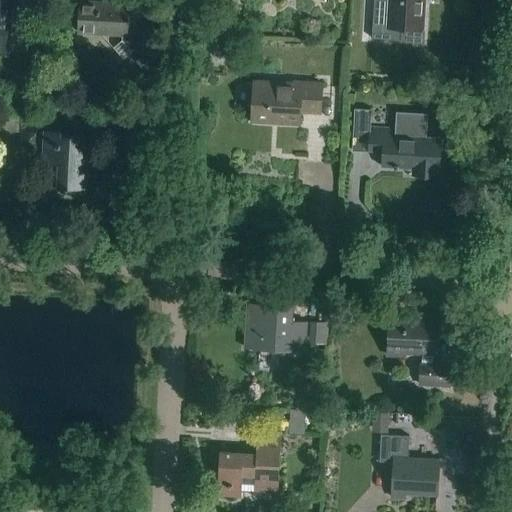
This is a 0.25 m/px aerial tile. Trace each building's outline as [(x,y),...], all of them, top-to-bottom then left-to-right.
[(0,0),(0,50),(8,51),(9,32),(22,33),(23,11),(11,11),(11,0),(0,0)] [(132,51),(147,37),(142,31),(143,0),(128,0),(129,3),(82,0),(81,0),(79,32),(80,32),(122,34),(121,39),(132,51)] [(422,24),(423,0),(389,0),(389,11),(373,10),(372,37),(400,38),(401,23),(422,24)] [(320,112),(322,83),(292,81),(292,83),(254,81),(252,120),(271,122),(271,120),(283,121),(283,122),(300,123),(300,111),(320,112)] [(371,109),(355,108),(354,125),(370,126),(371,109)] [(395,129),(370,127),(369,150),(383,151),(382,165),(419,167),(419,175),(439,176),(440,158),(437,158),(438,137),(420,136),(420,137),(395,136),(395,129)] [(86,188),(87,163),(79,163),(79,156),(83,156),(84,136),(62,135),(62,131),(45,130),(43,162),(59,163),(57,187),(86,188)] [(305,350),(307,321),(292,320),(293,305),(248,302),(246,347),(305,350)] [(448,386),(449,365),(432,364),(433,353),(434,353),(436,314),(419,313),(419,320),(408,320),(408,316),(390,315),(388,355),(406,356),(406,352),(423,353),(422,364),(421,364),(420,384),(448,386)] [(329,322),(310,321),(309,342),(328,343),(329,322)] [(379,411),(380,429),(392,428),(391,410),(379,411)] [(278,491),(281,430),(258,428),(256,453),(250,453),(250,454),(243,453),(243,452),(220,451),(218,494),(241,496),(242,473),(255,473),(255,484),(265,484),(265,491),(278,491)] [(437,492),(439,459),(408,457),(410,435),(382,434),(380,461),(394,461),(392,496),(406,497),(406,491),(437,492)]
